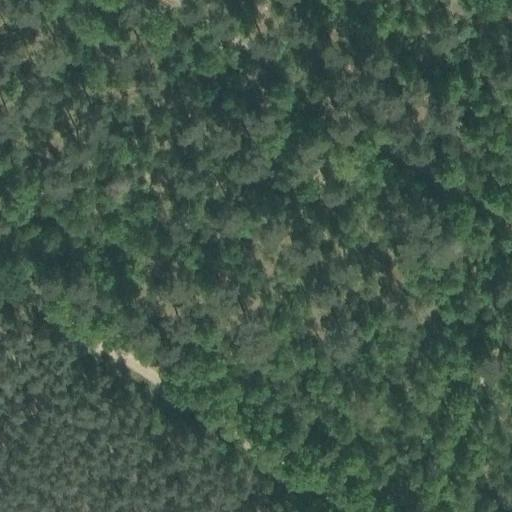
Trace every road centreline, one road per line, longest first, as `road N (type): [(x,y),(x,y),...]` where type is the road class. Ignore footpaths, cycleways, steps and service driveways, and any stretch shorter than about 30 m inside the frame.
road 1 (track): [(367,511),(0,267)]
road 2 (unknown): [(183,0),(511,221)]
road 3 (track): [(511,309),(421,511)]
